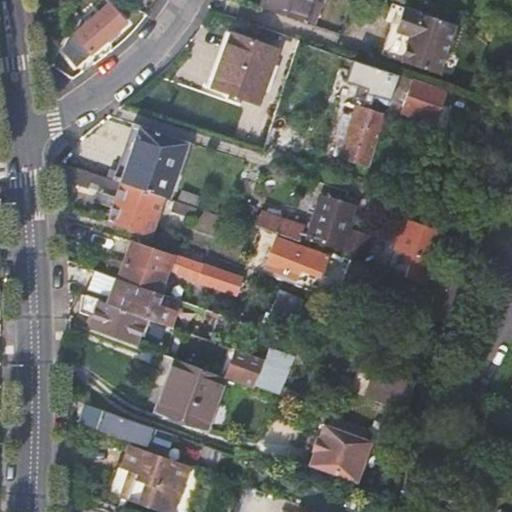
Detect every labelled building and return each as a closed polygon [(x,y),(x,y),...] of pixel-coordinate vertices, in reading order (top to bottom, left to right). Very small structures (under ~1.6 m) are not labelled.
[(273,0),(271,10),(304,21),(310,0),(273,0)] [(62,51),(75,67),(125,21),(109,4),(74,34),(62,51)] [(381,52),(403,60),(440,73),(458,24),(405,6),(401,14),(396,12),(381,52)] [(276,49),(231,34),(213,85),(258,102),(276,49)] [(397,91),(401,68),(353,61),(349,84),(397,91)] [(447,89),(413,78),(401,111),(435,122),(447,89)] [(356,106),(343,147),(340,156),(371,166),(387,115),(356,106)] [(168,197),(187,140),(140,125),(124,172),(110,168),(107,177),(115,179),(168,197)] [(340,156),(343,147),(337,145),(334,155),(340,156)] [(64,162),(65,180),(87,187),(90,180),(105,186),(106,183),(113,186),(115,179),(107,177),(64,162)] [(152,236),(164,197),(121,183),(108,221),(152,236)] [(310,237),(325,241),(329,242),(340,201),(322,196),(310,237)] [(243,207),(238,221),(260,227),(299,241),(304,227),(268,214),(266,215),(243,207)] [(406,220),(396,249),(414,255),(407,276),(426,283),(441,240),(432,236),(434,230),(423,226),(425,220),(413,216),(411,222),(406,220)] [(345,254),(364,259),(374,231),(355,224),(345,254)] [(296,246),(277,238),(265,267),(295,280),(303,261),(292,256),(296,246)] [(117,278),(159,293),(167,272),(168,267),(170,260),(172,254),(130,240),(126,254),(123,261),(117,278)] [(332,244),(329,242),(325,241),(323,249),(330,251),(332,244)] [(389,270),(407,276),(414,255),(396,249),(389,270)] [(172,254),(170,260),(178,263),(180,257),(172,254)] [(109,257),(102,273),(117,278),(123,261),(109,257)] [(198,279),(203,265),(193,262),(188,276),(198,279)] [(203,265),(198,279),(197,281),(236,294),(242,278),(203,265)] [(179,300),(159,293),(117,278),(102,273),(96,271),(90,292),(109,298),(108,303),(149,318),(170,326),(179,300)] [(307,303),(279,292),(266,324),(290,335),(295,323),(300,325),(307,303)] [(91,326),(139,344),(149,318),(108,303),(84,295),(82,313),(93,317),(91,326)] [(139,344),(91,326),(90,327),(138,344),(139,344)] [(289,368),(266,360),(252,355),(236,349),(235,353),(230,367),(226,375),(227,376),(256,386),(257,384),(280,392),(289,368)] [(220,373),(178,358),(159,407),(207,426),(227,376),(226,375),(220,373)] [(414,413),(421,384),(386,372),(377,399),(398,407),(414,413)] [(105,410),(105,408),(90,403),(83,400),(79,419),(138,440),(149,444),(156,427),(105,410)] [(389,425),(409,432),(414,413),(398,407),(389,425)] [(369,428),(332,414),(327,426),(323,424),(318,437),(316,436),(311,449),(314,449),(309,462),(356,480),(370,441),(365,440),(369,428)] [(389,425),(385,434),(407,442),(409,432),(389,425)] [(137,445),(166,456),(174,432),(156,426),(156,427),(149,444),(138,440),(137,445)] [(211,445),(192,438),(187,455),(205,461),(211,445)] [(137,445),(132,444),(115,494),(168,511),(175,511),(191,464),(166,456),(137,445)]
